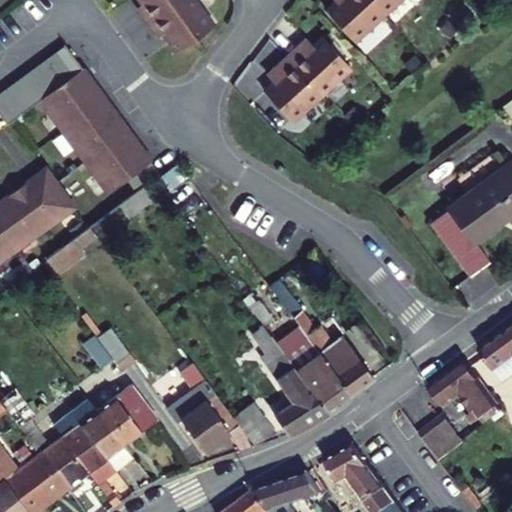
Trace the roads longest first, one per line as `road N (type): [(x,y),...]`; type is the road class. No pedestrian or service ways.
road 1 (residential): [(445,350),(340,237),(178,132)]
road 2 (tertiary): [(160,511),(335,430),(445,350)]
road 3 (residential): [(178,132),(267,0)]
road 4 (residential): [(178,132),(81,10)]
road 5 (unknown): [(388,391),(460,511)]
